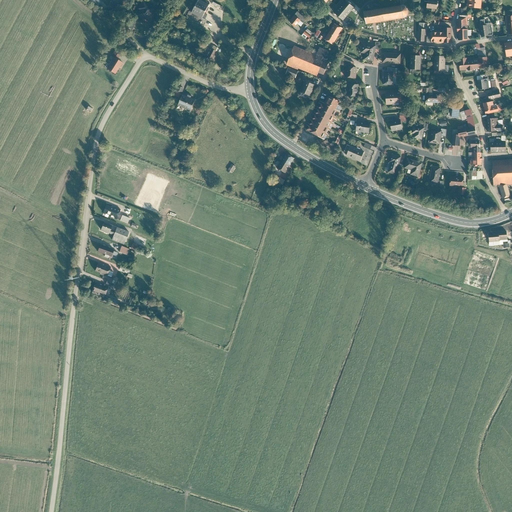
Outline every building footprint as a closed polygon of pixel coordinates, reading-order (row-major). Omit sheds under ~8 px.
[(202,20),(209,8),(195,0),(189,13),(202,20)] [(317,0),(341,20),(353,8),(343,0),(340,0),(335,6),(327,0),(317,0)] [(426,0),(425,8),(436,11),(438,2),(426,0)] [(480,10),(480,0),(465,0),(465,8),(480,10)] [(118,4),(111,1),(107,9),(114,12),(118,4)] [(138,16),(149,22),(156,9),(142,2),(138,10),(141,11),(138,16)] [(401,5),(362,12),(364,24),(403,18),(403,16),(405,16),(406,15),(407,14),(407,13),(407,12),(407,11),(407,10),(407,9),(406,8),(405,7),(404,7),(403,7),(402,6),(401,7),(401,5)] [(288,22),(294,27),(300,19),(295,15),(288,22)] [(458,40),(468,40),(467,24),(472,23),(472,18),(457,19),(458,40)] [(481,38),(493,35),(491,24),(483,26),(483,21),(478,21),(481,38)] [(333,45),(342,30),(333,25),(324,40),(333,45)] [(308,37),(313,33),(308,28),(303,32),(308,37)] [(323,37),(320,35),(322,32),(318,30),(314,36),(321,40),(323,37)] [(417,41),(425,42),(426,31),(418,30),(417,41)] [(430,43),(444,43),(444,32),(430,32),(430,43)] [(486,51),(485,47),(480,48),(479,43),(475,44),(477,50),(477,51),(480,51),(480,52),(486,51)] [(511,58),(511,43),(503,45),(505,59),(511,58)] [(363,60),(373,62),(374,50),(375,46),(374,46),(361,44),(360,54),(363,55),(363,60)] [(318,72),(324,75),(328,65),(320,62),(321,58),(325,59),(327,52),(318,48),(315,55),(295,47),(288,64),(316,75),(318,72)] [(212,61),(216,52),(209,49),(205,58),(212,61)] [(104,70),(113,75),(120,62),(117,60),(119,55),(114,52),(104,70)] [(400,54),(382,53),(381,63),(399,64),(400,54)] [(421,70),(422,57),(410,56),(409,69),(421,70)] [(445,57),(433,56),(433,71),(444,72),(445,66),(445,57)] [(485,57),(459,59),(460,71),(486,69),(485,57)] [(296,79),(299,72),(287,67),(284,74),(296,79)] [(355,79),(356,68),(345,67),(344,78),(355,79)] [(393,73),(390,73),(383,73),(383,84),(393,85),(393,73)] [(488,79),(478,80),(480,90),(489,89),(488,79)] [(310,98),(315,86),(304,82),(299,93),(310,98)] [(358,85),(353,85),(347,85),(347,97),(358,96),(358,85)] [(179,98),(180,95),(183,88),(177,86),(173,96),(179,98)] [(502,98),(500,90),(487,93),(488,100),(502,98)] [(399,104),(399,93),(384,93),(384,105),(399,104)] [(191,112),(196,101),(180,95),(176,106),(191,112)] [(338,101),(327,95),(322,104),(334,110),(338,101)] [(340,113),(334,110),(322,104),(319,102),(316,108),(337,118),(337,117),(335,116),(336,112),(339,114),(340,113)] [(493,113),(492,102),(481,103),(483,114),(493,113)] [(336,119),(337,118),(316,108),(313,114),(334,124),(334,122),(332,121),(333,118),(336,119)] [(459,113),(459,110),(451,110),(450,118),(459,118),(459,113)] [(333,125),(334,124),(313,114),(311,119),(331,129),(331,128),(329,127),(330,124),(333,125)] [(468,129),(474,128),(471,115),(466,116),(468,129)] [(330,130),(331,129),(311,119),(308,125),(328,135),(328,134),(325,132),(327,129),(330,130)] [(497,125),(497,119),(486,119),(487,133),(503,132),(503,125),(497,125)] [(390,131),(403,128),(402,122),(401,120),(400,120),(388,122),(390,131)] [(368,133),(369,123),(356,122),(355,131),(368,133)] [(327,136),(328,135),(308,125),(305,131),(322,139),(324,134),(327,136)] [(413,138),(421,140),(423,131),(423,128),(412,126),(411,134),(414,134),(413,138)] [(452,135),(452,146),(459,146),(460,138),(467,137),(475,135),(474,128),(465,130),(465,128),(457,130),(458,135),(452,135)] [(430,130),(427,143),(438,145),(440,136),(441,132),(430,130)] [(474,153),(480,153),(480,140),(469,141),(469,149),(472,149),(472,153),(474,153)] [(505,153),(505,142),(495,142),(495,153),(505,153)] [(360,162),(364,152),(350,146),(345,157),(360,162)] [(285,175),(295,160),(284,153),(275,169),(285,175)] [(470,166),(480,165),(480,153),(474,153),(474,160),(470,160),(470,166)] [(397,176),(402,158),(391,155),(386,173),(397,176)] [(418,177),(422,163),(405,159),(402,172),(418,177)] [(502,198),(510,196),(506,184),(511,184),(511,159),(492,160),(493,185),(498,185),(502,198)] [(232,173),(236,166),(232,164),(228,170),(232,173)] [(439,182),(441,168),(430,167),(428,183),(439,184),(439,182)] [(481,179),(482,172),(471,172),(471,181),(481,179)] [(462,188),(463,179),(448,177),(447,186),(462,188)] [(282,186),(285,180),(279,178),(276,184),(282,186)] [(120,210),(105,205),(102,213),(117,219),(120,210)] [(129,219),(121,216),(119,221),(127,225),(129,219)] [(111,226),(103,223),(100,230),(108,233),(111,226)] [(129,233),(115,228),(111,238),(125,243),(129,233)] [(507,240),(507,232),(487,233),(488,243),(498,242),(498,241),(506,240),(507,240)] [(113,250),(99,244),(96,251),(116,258),(118,254),(113,252),(113,250)] [(128,250),(121,247),(119,252),(126,255),(128,250)] [(462,251),(454,280),(462,282),(471,254),(462,251)] [(93,271),(111,278),(113,274),(108,271),(109,268),(96,263),(93,271)] [(107,288),(94,283),(91,291),(104,296),(107,288)]
